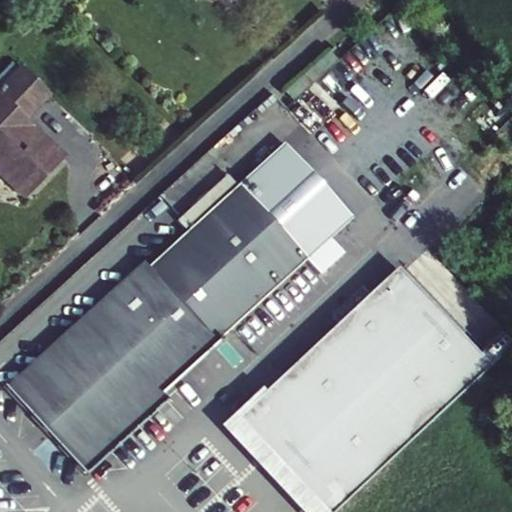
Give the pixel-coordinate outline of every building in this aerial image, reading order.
[(0,82),(16,67),(11,62),(0,73),(0,82)] [(0,82),(0,178),(23,200),(66,156),(28,119),(52,95),(19,64),(16,67),(0,82)] [(353,218),(283,143),(236,185),(185,231),(147,266),(142,260),(6,386),(84,472),(167,398),(160,392),(305,260),(329,239),(353,218)] [(176,221),(185,231),(236,185),(226,174),(176,221)] [(329,239),(305,260),(318,275),(342,253),(329,239)] [(315,511),(331,511),(490,369),(399,268),(266,388),(236,415),(320,508),(315,511)] [(220,422),(301,511),(315,511),(320,508),(236,415),(266,388),(261,384),(220,422)]
